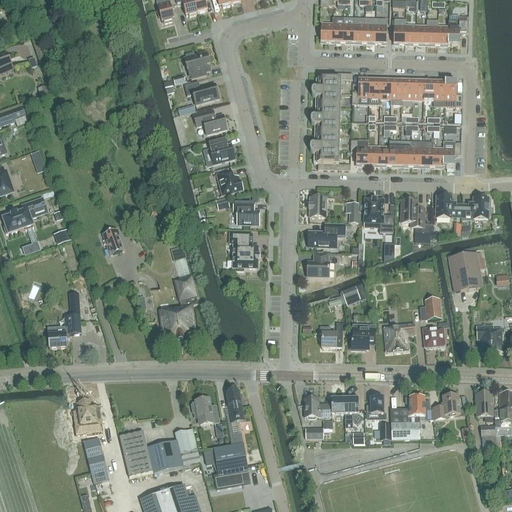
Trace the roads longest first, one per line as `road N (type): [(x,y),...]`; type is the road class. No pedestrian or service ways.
road 1 (residential): [(469,188),(468,71),(309,62),(303,13)]
road 2 (tertiary): [(0,382),(286,375)]
road 3 (residential): [(286,192),(262,173),(228,40),(303,13)]
road 4 (tertiary): [(286,375),(511,381)]
road 5 (residential): [(286,375),(286,192)]
road 6 (residential): [(292,185),(469,188)]
